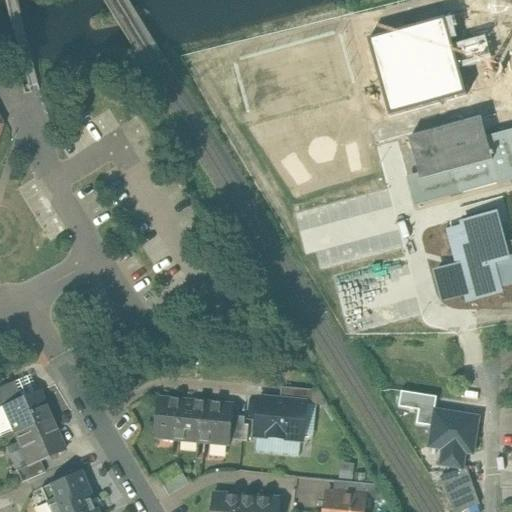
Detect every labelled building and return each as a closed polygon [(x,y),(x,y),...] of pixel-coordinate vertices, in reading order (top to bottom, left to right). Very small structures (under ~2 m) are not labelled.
[(480,118),(408,138),(419,178),(408,181),(414,206),(511,178),(511,129),(485,137),(480,118)] [(511,244),(503,247),(494,214),(463,222),(465,226),(451,230),(460,265),(436,271),(444,301),(468,295),(470,302),(500,294),(499,289),(511,284),(511,244)] [(14,382),(0,387),(0,407),(3,406),(21,398),(14,382)] [(21,398),(3,406),(0,407),(0,433),(12,429),(15,434),(50,419),(38,391),(21,398)] [(183,401),(158,399),(155,436),(180,439),(183,401)] [(259,399),(255,436),(303,441),(307,404),(259,399)] [(208,404),(183,401),(180,439),(205,442),(208,404)] [(234,406),(208,404),(205,442),(230,444),(230,440),(233,416),(234,406)] [(245,417),(233,416),(230,440),(242,441),(245,417)] [(50,419),(15,434),(28,466),(40,462),(64,452),(50,419)] [(40,462),(28,466),(16,471),(21,483),(45,473),(40,462)] [(177,464),(157,475),(163,485),(183,473),(177,464)] [(466,467),(443,475),(456,511),(460,511),(480,504),(466,467)] [(82,471),(40,488),(50,511),(76,511),(93,505),(91,500),(94,499),(82,471)] [(183,473),(163,485),(169,496),(189,484),(183,473)] [(366,484),(341,482),(340,495),(365,497),(366,484)] [(340,495),(328,494),(326,511),(364,511),(366,497),(365,497),(340,495)] [(279,511),(280,500),(212,495),(210,511),(279,511)]
